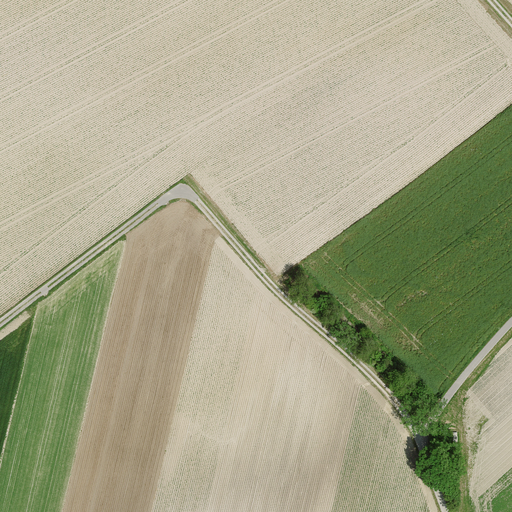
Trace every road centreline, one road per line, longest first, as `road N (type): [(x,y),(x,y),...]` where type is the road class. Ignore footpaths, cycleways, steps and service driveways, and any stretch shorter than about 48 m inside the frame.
road 1 (track): [(0,323),(165,197),(184,192),(387,391),(420,437)]
road 2 (track): [(420,437),(511,322)]
